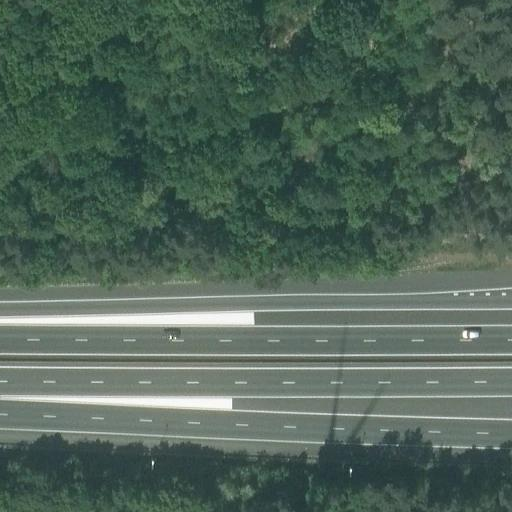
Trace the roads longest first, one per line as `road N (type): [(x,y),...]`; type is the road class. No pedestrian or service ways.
road 1 (motorway): [(0,396),(294,429),(511,434)]
road 2 (motorway): [(511,296),(0,314)]
road 3 (motorway): [(0,390),(511,384)]
road 4 (motorway): [(511,340),(0,335)]
